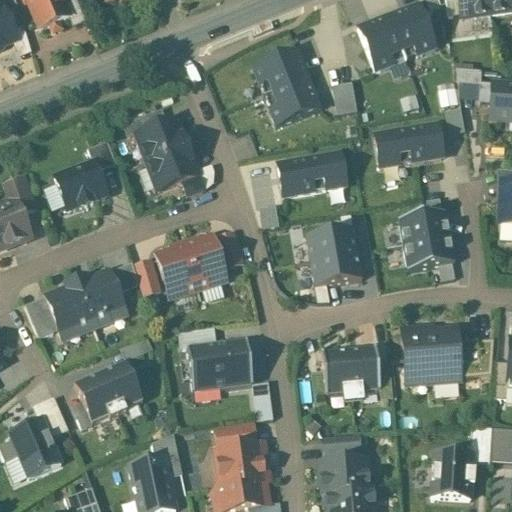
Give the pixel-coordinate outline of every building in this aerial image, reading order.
[(12,0),(22,30),(10,35),(14,44),(10,46),(18,63),(31,58),(13,0),(12,0)] [(59,0),(22,0),(37,34),(68,21),(59,0)] [(456,0),(457,3),(459,19),(469,18),(474,21),(488,19),(485,0),(456,0)] [(511,0),(485,0),(488,19),(503,17),(507,13),(511,11),(511,0)] [(0,10),(0,50),(10,46),(14,44),(10,35),(0,10)] [(419,11),(356,34),(372,77),(435,53),(419,11)] [(253,70),(278,132),(321,114),(295,52),(253,70)] [(480,75),(454,74),(456,88),(478,89),(478,87),(479,87),(480,75)] [(479,87),(478,87),(478,89),(477,107),(489,108),(491,88),(479,87)] [(353,88),(333,90),(337,121),(356,118),(353,88)] [(511,89),(491,88),(489,108),(488,125),(511,125),(511,89)] [(458,107),(455,91),(438,94),(441,111),(458,107)] [(441,139),(464,136),(460,112),(443,115),(446,130),(440,131),(441,139)] [(160,115),(124,129),(129,142),(135,140),(165,128),(160,115)] [(165,128),(135,140),(146,168),(185,153),(174,125),(165,128)] [(435,134),(373,143),(379,182),(441,172),(435,134)] [(240,164),(257,158),(249,136),(232,143),(240,164)] [(342,147),(268,158),(276,207),(351,195),(342,147)] [(105,148),(86,155),(91,169),(92,168),(95,177),(114,170),(105,148)] [(185,153),(146,168),(156,197),(180,188),(196,182),(185,153)] [(91,169),(52,183),(65,216),(78,212),(78,214),(91,209),(91,207),(104,202),(95,177),(92,168),(91,169)] [(196,182),(180,188),(186,203),(202,197),(196,182)] [(13,206),(19,221),(35,215),(23,183),(2,192),(8,208),(13,206)] [(511,187),(507,187),(500,187),(498,229),(511,229),(511,187)] [(8,208),(0,210),(0,254),(28,244),(19,221),(13,206),(8,208)] [(445,224),(400,231),(409,283),(454,276),(451,259),(449,259),(446,240),(448,240),(445,224)] [(355,230),(304,238),(311,291),(362,283),(355,230)] [(241,269),(232,239),(216,244),(225,274),(241,269)] [(208,243),(186,250),(185,248),(177,250),(178,254),(156,261),(155,261),(154,261),(154,263),(161,285),(163,285),(169,303),(169,305),(171,305),(171,304),(220,289),(221,289),(222,289),(222,287),(216,268),(218,268),(210,244),(211,244),(210,242),(208,242),(208,243)] [(149,267),(133,272),(142,302),(158,297),(149,267)] [(130,270),(121,273),(128,293),(137,290),(130,270)] [(105,278),(86,286),(85,284),(85,283),(83,283),(74,287),(93,334),(106,328),(104,322),(120,316),(122,315),(121,314),(108,279),(107,278),(105,278)] [(74,287),(65,290),(63,291),(64,293),(65,294),(45,302),(44,303),(44,304),(57,336),(58,339),(59,340),(60,340),(77,333),(79,339),(93,334),(74,287)] [(44,303),(23,311),(31,331),(47,325),(52,338),(57,336),(44,304),(44,303)] [(47,325),(31,331),(37,344),(52,338),(47,325)] [(454,334),(421,337),(421,333),(400,335),(404,387),(428,385),(429,389),(459,386),(458,383),(456,348),(454,334)] [(212,334),(177,338),(179,355),(185,354),(185,353),(214,350),(212,334)] [(146,345),(119,356),(123,367),(150,356),(146,345)] [(492,345),(456,348),(458,383),(489,381),(492,345)] [(214,350),(185,353),(185,354),(191,398),(250,391),(251,391),(245,346),(214,350)] [(374,352),(319,358),(323,401),(342,400),(342,403),(360,401),(360,398),(378,396),(374,352)] [(141,408),(123,367),(98,378),(117,422),(125,418),(124,415),(141,408)] [(507,369),(495,368),(492,404),(504,405),(505,394),(507,369)] [(98,378),(72,390),(80,407),(90,430),(107,423),(108,425),(117,422),(98,378)] [(251,391),(250,391),(253,413),(269,411),(266,389),(251,391)] [(52,403),(23,416),(29,429),(40,425),(48,444),(67,436),(52,403)] [(90,430),(80,407),(69,412),(80,436),(91,431),(90,430)] [(269,411),(253,413),(255,427),(271,425),(269,411)] [(29,429),(7,439),(10,446),(0,450),(0,461),(3,468),(17,461),(27,484),(59,470),(48,444),(40,425),(29,429)] [(250,428),(215,433),(218,455),(253,450),(250,428)] [(469,435),(468,461),(471,461),(470,469),(487,471),(489,434),(469,435)] [(172,440),(150,449),(152,460),(175,455),(172,440)] [(356,441),(320,444),(321,458),(324,458),(345,456),(357,455),(356,441)] [(218,455),(214,456),(219,491),(259,485),(259,486),(263,486),(257,449),(218,455)] [(345,456),(324,458),(325,468),(318,468),(318,471),(321,499),(323,499),(325,499),(325,511),(371,511),(370,493),(366,493),(364,464),(346,466),(345,456)] [(468,461),(431,459),(428,503),(468,505),(469,490),(472,490),(473,476),(470,476),(470,469),(471,461),(468,461)] [(173,511),(163,463),(127,471),(136,511),(173,511)] [(219,491),(215,491),(209,500),(217,506),(218,511),(244,511),(248,511),(260,510),(262,509),(259,486),(259,485),(219,491)] [(96,511),(90,493),(63,503),(65,511),(96,511)]
